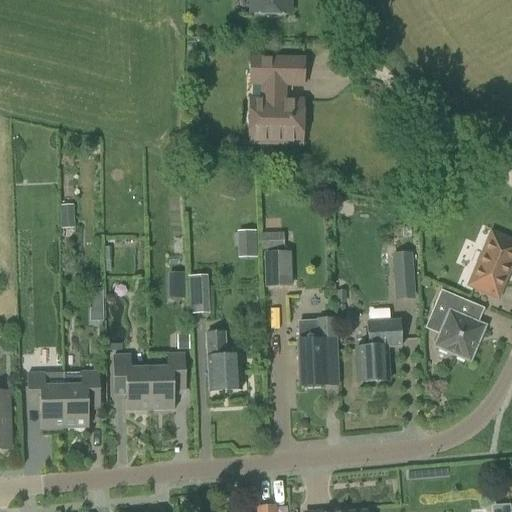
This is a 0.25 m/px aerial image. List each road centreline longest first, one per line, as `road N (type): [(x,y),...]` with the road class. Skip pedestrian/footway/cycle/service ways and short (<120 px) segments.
road 1 (residential): [(1,492),(418,450),(464,431),(494,401),(511,358)]
road 2 (track): [(511,179),(379,64),(350,0)]
